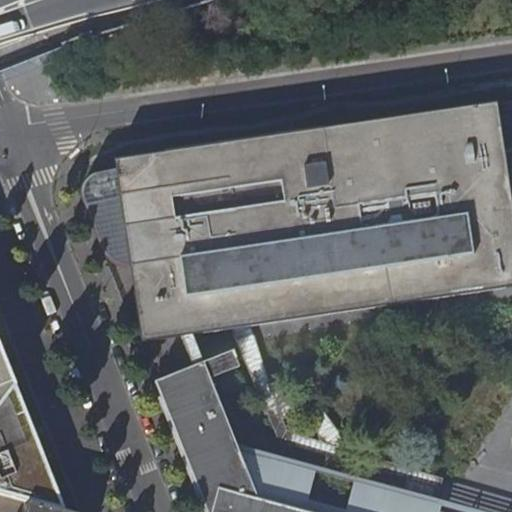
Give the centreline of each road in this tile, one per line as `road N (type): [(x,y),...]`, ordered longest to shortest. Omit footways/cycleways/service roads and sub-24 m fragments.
road 1 (residential): [(15,146),(62,131),(511,57)]
road 2 (residential): [(15,146),(157,511)]
